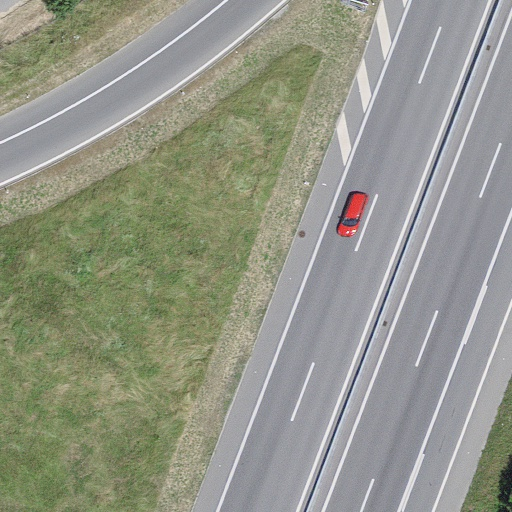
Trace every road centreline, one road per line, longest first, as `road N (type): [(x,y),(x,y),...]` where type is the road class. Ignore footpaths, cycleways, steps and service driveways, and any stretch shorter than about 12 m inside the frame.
road 1 (motorway): [(450,0),(257,511)]
road 2 (motorway): [(361,511),(511,112)]
road 3 (motorway): [(258,0),(78,124),(0,161)]
